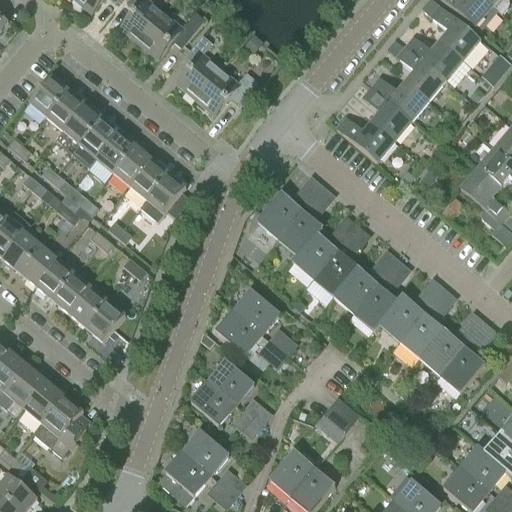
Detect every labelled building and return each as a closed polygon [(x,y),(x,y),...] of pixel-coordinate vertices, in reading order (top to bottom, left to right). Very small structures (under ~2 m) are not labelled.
[(74,0),(72,3),(91,18),(105,0),(114,8),(120,0),(74,0)] [(138,48),(163,17),(146,3),(148,0),(132,0),(126,8),(134,15),(119,33),(138,48)] [(493,12),(479,0),(463,0),(462,2),(460,0),(437,0),(476,32),(493,12)] [(479,0),(493,12),(502,0),(479,0)] [(439,46),(462,66),(480,45),(439,10),(430,21),(448,36),(439,46)] [(163,17),(138,48),(156,64),(172,46),(180,54),(204,25),(195,18),(182,33),(163,17)] [(405,51),(445,86),(462,66),(439,46),(432,55),(414,40),(405,51)] [(194,104),(220,73),(203,59),(211,49),(202,41),(183,64),(192,71),(176,90),(194,104)] [(445,86),(405,51),(396,61),(414,76),(406,86),(429,106),(445,86)] [(499,59),(480,80),(492,90),(510,69),(499,59)] [(220,73),(194,104),(214,121),(229,103),(237,110),(256,87),(245,78),(237,88),(220,73)] [(370,92),(411,126),(429,106),(406,86),(397,96),(379,81),(370,92)] [(45,122),(67,96),(50,82),(28,108),(45,122)] [(371,127),(394,146),(411,126),(370,92),(362,101),(380,116),(371,127)] [(476,92),(469,100),(477,106),(484,98),(476,92)] [(45,122),(63,137),(85,111),(67,96),(45,122)] [(101,125),(85,111),(63,137),(80,151),(101,125)] [(394,146),(371,127),(363,136),(345,121),(336,133),(376,167),(394,146)] [(80,151),(96,164),(117,138),(101,125),(80,151)] [(495,152),(511,166),(511,132),(495,152)] [(96,164),(113,179),(135,152),(117,138),(96,164)] [(15,159),(22,151),(13,144),(7,152),(15,159)] [(22,151),(15,159),(24,165),(30,158),(22,151)] [(113,179),(129,192),(151,166),(135,152),(113,179)] [(478,172),(500,191),(508,182),(511,185),(511,166),(495,152),(478,172)] [(0,170),(3,172),(9,165),(0,156),(0,170)] [(421,159),(416,165),(423,170),(428,164),(421,159)] [(129,192),(145,206),(167,180),(151,166),(129,192)] [(50,187),(56,180),(47,172),(41,180),(50,187)] [(500,191),(478,172),(460,193),(501,228),(510,217),(491,202),(500,191)] [(406,175),(398,185),(405,192),(414,181),(406,175)] [(56,180),(50,187),(58,194),(64,187),(56,180)] [(167,180),(145,206),(162,220),(184,194),(167,180)] [(30,195),(37,187),(29,181),(22,189),(30,195)] [(37,187),(30,195),(40,203),(47,195),(37,187)] [(311,198),(320,205),(328,195),(319,188),(311,198)] [(320,205),(311,198),(303,207),(312,215),(320,205)] [(278,245),(302,217),(281,199),(257,227),(278,245)] [(83,214),(89,207),(80,200),(74,207),(83,214)] [(89,207),(83,214),(91,221),(97,214),(89,207)] [(64,223),(71,215),(63,209),(56,217),(64,223)] [(71,215),(64,223),(73,231),(80,223),(71,215)] [(0,231),(0,263),(1,265),(23,238),(24,238),(31,229),(14,216),(7,225),(6,224),(0,231)] [(293,268),(322,234),(302,217),(278,245),(297,261),(293,267),(293,268)] [(116,242),(122,234),(113,227),(107,235),(116,242)] [(345,238),(354,246),(363,235),(354,228),(345,238)] [(122,234),(116,242),(124,249),(130,241),(122,234)] [(322,234),(293,268),(313,285),(337,257),(318,241),(323,235),(322,234)] [(96,250),(103,242),(96,236),(89,244),(96,250)] [(1,265),(18,279),(40,252),(24,238),(23,238),(1,265)] [(354,246),(345,238),(338,247),(346,254),(354,246)] [(103,242),(96,250),(106,258),(113,250),(103,242)] [(18,279),(35,293),(57,266),(40,252),(18,279)] [(333,302),(357,274),(337,257),(313,285),(333,302)] [(386,272),(395,279),(403,269),(395,262),(386,272)] [(130,278),(136,270),(129,264),(122,272),(130,278)] [(35,293),(50,306),(73,279),(57,266),(35,293)] [(136,270),(130,278),(139,285),(146,277),(136,270)] [(395,279),(386,272),(378,281),(387,289),(395,279)] [(357,274),(333,302),(354,319),(377,291),(357,274)] [(89,292),(73,279),(50,306),(67,319),(89,292)] [(432,300),(440,308),(449,298),(440,290),(432,300)] [(374,336),(402,302),(401,301),(396,307),(377,291),(354,319),(374,336)] [(106,306),(89,292),(67,319),(84,333),(106,306)] [(234,317),(262,341),(280,320),(252,297),(234,317)] [(440,308),(432,300),(424,309),(432,317),(440,308)] [(402,302),(374,336),(375,337),(380,331),(399,347),(423,319),(402,302)] [(106,306),(84,333),(101,348),(124,321),(106,306)] [(262,341),(234,317),(217,338),(244,362),(262,341)] [(420,365),(443,337),(423,319),(399,347),(420,365)] [(472,334),(481,342),(489,332),(480,324),(472,334)] [(481,342),(472,334),(464,344),(473,351),(481,342)] [(443,337),(420,365),(439,382),(463,354),(443,337)] [(274,359),(282,350),(273,342),(265,351),(274,359)] [(0,370),(10,358),(0,348),(0,370)] [(282,350),(274,359),(284,367),(291,358),(282,350)] [(463,354),(439,382),(460,399),(484,371),(463,354)] [(0,406),(28,372),(10,358),(0,370),(0,406)] [(505,389),(511,380),(511,362),(496,381),(505,389)] [(209,388),(236,411),(254,390),(226,367),(209,388)] [(13,406),(23,415),(46,387),(28,372),(0,406),(0,409),(6,415),(13,406)] [(23,415),(41,429),(64,402),(46,387),(23,415)] [(236,411),(209,388),(191,408),(219,432),(236,411)] [(64,402),(41,429),(33,440),(62,464),(91,428),(81,419),(82,417),(64,402)] [(330,412),(352,430),(359,421),(338,403),(330,412)] [(248,429),(256,420),(246,412),(239,421),(248,429)] [(352,430),(330,412),(323,421),(343,439),(352,430)] [(256,420),(248,429),(258,437),(266,428),(256,420)] [(511,424),(500,438),(511,448),(511,424)] [(182,459),(211,482),(229,461),(201,437),(182,459)] [(477,454),(511,482),(511,480),(511,448),(500,438),(484,457),(478,453),(477,454)] [(0,464),(7,470),(14,462),(3,453),(0,457),(0,464)] [(511,482),(477,454),(460,474),(488,497),(505,478),(510,483),(511,482)] [(290,503),(314,475),(294,458),(270,485),(290,503)] [(211,482),(182,459),(158,487),(186,511),(211,482)] [(14,462),(7,470),(17,478),(24,470),(14,462)] [(475,511),(488,497),(460,474),(443,494),(463,511),(475,511)] [(314,475),(290,503),(301,511),(317,511),(335,492),(314,475)] [(0,511),(29,511),(36,504),(7,480),(0,488),(0,511)] [(223,499),(230,490),(221,483),(214,492),(223,499)] [(394,508),(399,511),(438,511),(440,511),(412,487),(394,508)] [(230,490),(223,499),(233,508),(240,499),(230,490)] [(495,511),(502,511),(508,506),(498,498),(490,507),(495,511)]
